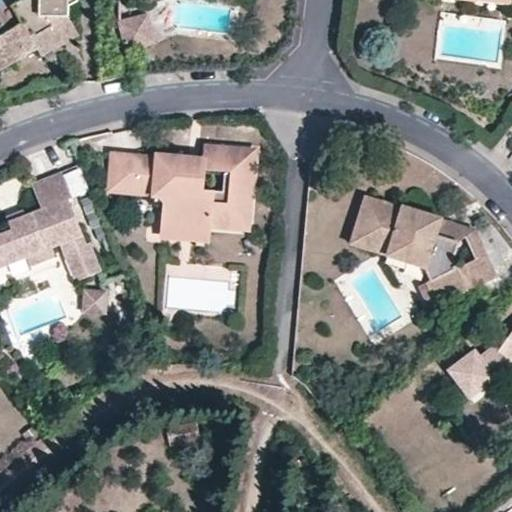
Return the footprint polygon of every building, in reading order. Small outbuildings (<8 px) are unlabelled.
[(21,0),(12,5),(22,23),(0,36),(0,48),(10,65),(38,48),(43,55),(75,34),(68,19),(67,6),(77,0),(76,0),(21,0)] [(134,36),(123,39),(127,51),(155,42),(146,14),(129,20),(134,36)] [(134,36),(129,20),(118,24),(123,39),(134,36)] [(0,71),(10,65),(0,48),(0,71)] [(117,191),(158,193),(165,200),(163,220),(168,220),(167,228),(210,232),(210,225),(242,228),(244,202),(251,202),(254,173),(247,172),(249,151),(205,147),(204,159),(203,169),(184,169),(185,157),(157,154),(156,159),(113,155),(110,184),(117,191)] [(247,172),(254,173),(256,151),(249,151),(247,172)] [(203,169),(204,159),(185,157),(184,169),(203,169)] [(62,172),(32,184),(41,208),(25,215),(24,215),(8,222),(12,230),(0,234),(0,268),(27,259),(51,249),(61,245),(75,281),(101,271),(90,243),(86,245),(69,200),(72,198),(62,172)] [(427,284),(438,307),(497,279),(486,256),(475,261),(457,270),(452,260),(456,244),(435,238),(440,219),(401,206),(400,209),(365,198),(353,238),(410,255),(407,264),(425,269),(430,282),(427,284)] [(244,202),(242,228),(249,229),(251,202),(244,202)] [(6,216),(8,222),(24,215),(22,209),(6,216)] [(475,261),(486,256),(473,229),(440,219),(435,238),(456,244),(465,241),(475,261)] [(168,220),(163,220),(161,240),(209,244),(210,232),(167,228),(168,220)] [(410,255),(353,238),(351,247),(407,264),(410,255)] [(51,249),(27,259),(30,267),(55,258),(51,249)] [(418,288),(430,311),(438,307),(427,284),(418,288)] [(105,291),(84,290),(83,312),(104,313),(105,291)] [(511,332),(499,351),(493,347),(479,358),(474,351),(446,371),(468,400),(495,379),(493,375),(504,366),(511,371),(511,332)] [(12,422),(2,410),(0,411),(0,429),(1,431),(12,422)] [(198,420),(169,424),(171,441),(200,437),(198,420)]
